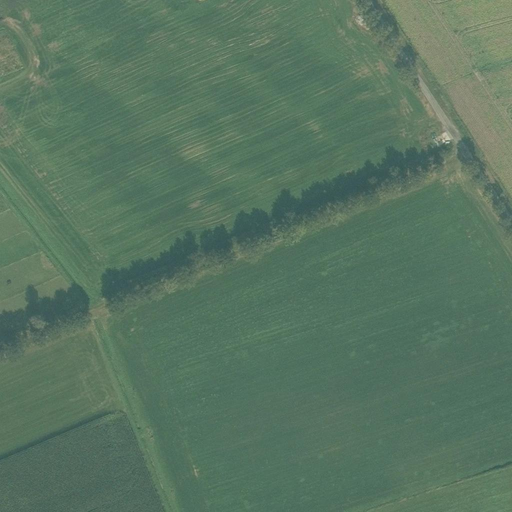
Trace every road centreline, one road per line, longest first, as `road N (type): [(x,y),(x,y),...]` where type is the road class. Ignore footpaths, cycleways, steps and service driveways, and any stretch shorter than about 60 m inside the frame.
road 1 (track): [(0,347),(465,154)]
road 2 (unclassified): [(511,224),(360,0)]
